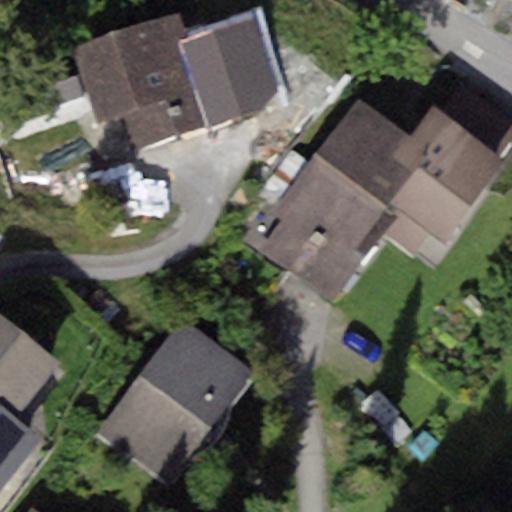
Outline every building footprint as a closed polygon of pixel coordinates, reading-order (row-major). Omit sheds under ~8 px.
[(199,6),(92,34),(120,141),(246,108),(239,83),(285,71),(269,11),(204,28),(199,6)] [(434,140),(361,85),(246,238),(319,293),(407,178),(434,140)] [(434,140),(407,178),(450,208),(498,142),(455,111),(434,140)] [(62,361),(0,307),(0,494),(44,445),(13,417),(62,361)] [(257,373),(186,317),(94,432),(165,488),(257,373)]
